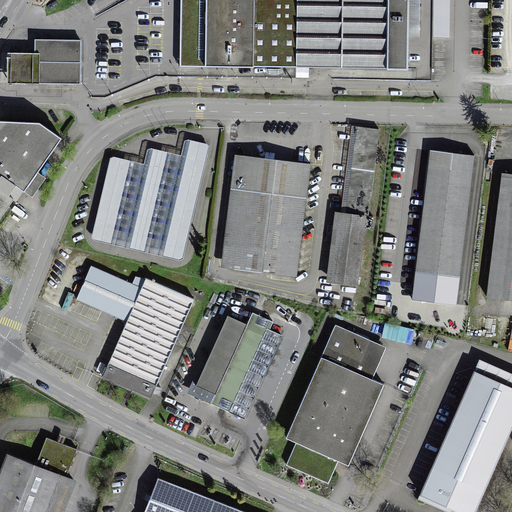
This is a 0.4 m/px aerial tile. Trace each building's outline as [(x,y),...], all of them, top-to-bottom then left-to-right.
[(185,0),(187,69),(422,73),(422,0),(185,0)] [(38,54),(28,54),(27,85),(83,86),(84,42),(38,41),(38,54)] [(39,125),(4,124),(0,128),(0,223),(60,142),(39,125)] [(353,128),(334,283),(362,287),(381,131),(353,128)] [(114,159),(95,243),(188,264),(214,148),(189,142),(185,157),(151,149),(148,166),(114,159)] [(475,157),(433,152),(414,301),(457,306),(475,157)] [(312,164),(241,156),(227,271),(298,279),(312,164)] [(511,173),(507,173),(490,301),(511,303),(511,173)] [(196,310),(95,268),(79,304),(126,324),(103,379),(157,402),(196,310)] [(253,312),(211,403),(232,413),(274,322),(253,312)] [(391,346),(340,329),(291,442),(298,446),(289,467),(332,487),(343,463),(356,469),(394,387),(377,380),(391,346)] [(0,511),(53,511),(77,450),(50,440),(41,466),(15,456),(0,496),(0,511)] [(244,511),(158,478),(144,511),(244,511)]
